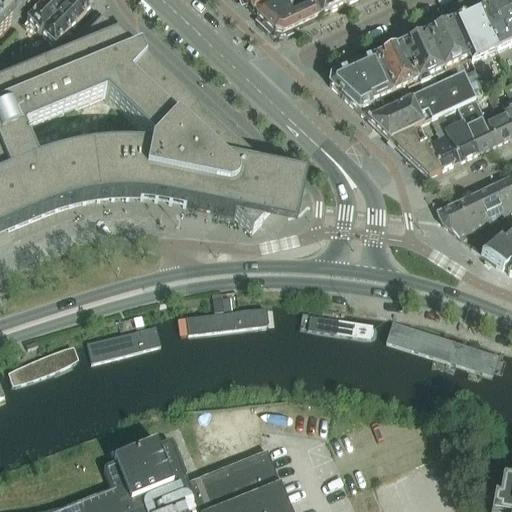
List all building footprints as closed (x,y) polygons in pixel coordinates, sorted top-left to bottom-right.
[(35,0),(0,0),(0,37),(14,23),(8,18),(18,8),(23,13),(35,0)] [(29,27),(40,37),(75,0),(49,0),(22,29),(25,31),(29,27)] [(90,13),(76,0),(75,0),(40,37),(54,50),(90,13)] [(241,0),(245,8),(249,7),(252,14),(254,13),(254,14),(284,0),(241,0)] [(292,0),(284,0),(254,14),(255,19),(274,37),(282,37),(318,20),(311,5),(297,11),(292,0)] [(311,5),(318,20),(343,9),(339,0),(309,0),(312,4),(311,5)] [(362,0),(339,0),(343,9),(362,0)] [(511,0),(503,0),(503,1),(511,21),(511,0)] [(511,21),(503,1),(502,3),(493,7),(488,6),(479,10),(476,15),(496,57),(511,49),(511,21)] [(454,22),(451,25),(467,60),(471,68),(496,57),(476,15),(466,19),(463,17),(454,22)] [(442,72),(467,60),(451,25),(451,26),(450,24),(425,36),(442,72)] [(68,60),(0,88),(0,239),(6,237),(39,223),(52,218),(66,214),(80,210),(94,208),(109,206),(123,206),(137,206),(152,208),(166,210),(180,213),(231,223),(249,240),(260,229),(293,236),(304,184),(257,175),(142,67),(132,57),(99,27),(86,41),(68,60)] [(416,84),(442,72),(425,36),(400,48),(416,84)] [(375,60),(391,95),(416,84),(400,48),(375,60)] [(0,73),(15,68),(0,54),(0,73)] [(375,60),(349,72),(359,94),(362,92),(375,120),(386,115),(379,101),(391,95),(375,60)] [(359,94),(349,72),(330,80),(328,88),(329,89),(367,124),(375,120),(362,92),(359,94)] [(388,144),(419,130),(457,113),(474,105),(473,102),(484,96),(474,74),(386,115),(375,120),(367,124),(388,144)] [(511,133),(511,87),(503,91),(511,107),(502,112),(511,133)] [(494,115),(482,121),(496,149),(511,141),(511,133),(502,112),(501,112),(493,97),(486,100),(494,115)] [(478,158),(496,149),(482,121),(474,105),(457,113),(463,126),(478,158)] [(445,122),(440,124),(459,166),(478,158),(463,126),(449,132),(445,122)] [(441,175),(459,166),(440,124),(431,128),(438,142),(427,147),(441,175)] [(441,175),(427,147),(419,130),(388,144),(420,174),(424,173),(427,180),(427,181),(427,182),(441,175)] [(506,218),(511,215),(511,180),(492,190),(506,218)] [(492,190),(474,198),(488,227),(506,218),(492,190)] [(474,198),(456,207),(469,236),(470,236),(476,233),(488,227),(474,198)] [(458,241),(469,236),(456,207),(436,216),(442,228),(458,241)] [(470,251),(480,259),(482,261),(484,260),(486,262),(487,262),(492,268),(493,268),(495,270),(501,274),(505,271),(511,264),(511,235),(502,245),(497,240),(470,251)] [(221,302),(212,303),(214,316),(223,315),(221,302)] [(270,310),(177,321),(180,342),(272,331),(270,310)] [(300,317),(298,335),(375,345),(377,327),(300,317)] [(393,324),(386,347),(498,379),(504,355),(393,324)] [(161,328),(82,349),(86,366),(165,345),(161,328)] [(74,354),(6,379),(12,394),(79,369),(74,354)] [(188,487),(170,443),(157,449),(155,444),(113,461),(115,465),(102,471),(111,493),(71,509),(61,511),(288,511),(266,455),(188,487)] [(376,511),(471,511),(456,464),(370,492),(376,511)] [(511,511),(511,491),(499,489),(496,507),(491,506),(490,511),(511,511)]
